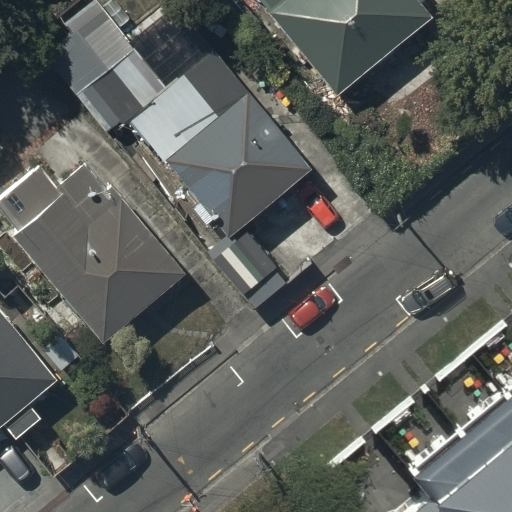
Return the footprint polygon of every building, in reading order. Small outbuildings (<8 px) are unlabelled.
[(428,25),(407,0),(252,0),(336,101),(428,25)] [(181,13),(135,51),(104,13),(44,62),(250,315),(283,288),(240,235),(309,179),(246,100),(250,97),(181,13)] [(0,214),(18,235),(9,242),(102,348),(181,279),(107,194),(102,199),(80,174),(55,195),(37,174),(0,205),(0,214)] [(0,433),(57,387),(0,317),(0,433)] [(511,511),(511,354),(398,445),(417,468),(368,507),(372,511),(511,511)]
